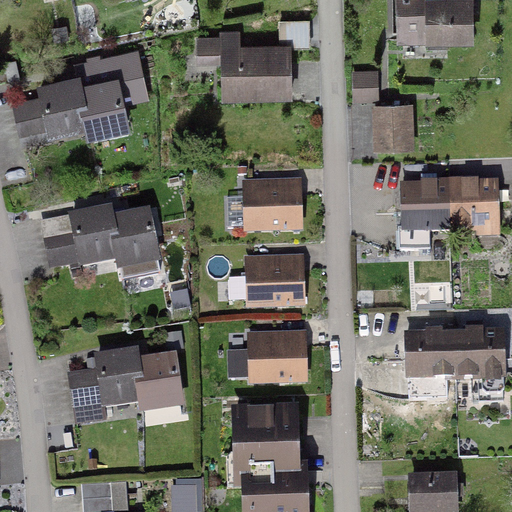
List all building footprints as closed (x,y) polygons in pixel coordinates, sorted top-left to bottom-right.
[(396,0),(397,43),(473,42),(473,0),(396,0)] [(291,42),(291,48),(311,47),(310,19),(278,20),(279,42),(291,42)] [(221,62),(222,99),(293,97),(291,48),(291,42),(279,42),(241,44),(241,30),(220,30),(221,35),(196,36),(197,63),(221,62)] [(82,61),(74,63),(76,74),(68,76),(37,82),(40,96),(12,102),(16,120),(22,148),(49,143),(47,136),(84,129),(86,139),(131,130),(126,104),(148,99),(138,49),(101,57),(100,54),(87,57),(87,60),(82,61)] [(16,59),(2,62),(6,81),(20,78),(16,59)] [(377,99),(377,71),(353,71),(354,100),(377,99)] [(413,102),(372,103),(373,149),(414,148),(413,102)] [(238,176),(247,175),(247,167),(238,168),(238,176)] [(303,232),(302,179),(242,181),(243,198),(228,198),(229,228),(244,227),(244,234),(303,232)] [(430,231),(478,230),(478,237),(500,237),(499,185),(478,186),(478,183),(469,183),(464,183),(464,187),(437,188),(437,183),(429,183),(421,183),(421,188),(401,189),(402,228),(399,229),(399,252),(431,251),(430,231)] [(68,215),(71,228),(43,234),(46,251),(50,269),(78,263),(79,269),(115,262),(117,271),(160,263),(149,208),(121,214),(114,215),(112,206),(97,209),(68,215)] [(306,308),(304,255),(244,257),(245,278),(228,278),(229,281),(217,282),(218,302),(246,301),(246,309),(306,308)] [(428,305),(443,305),(443,287),(427,288),(428,305)] [(190,313),(189,293),(171,295),(173,315),(190,313)] [(483,330),(476,331),(466,331),(466,336),(441,336),(441,332),(434,332),(426,332),(427,338),(408,338),(408,380),(480,379),(481,402),(503,401),(502,334),(483,334),(483,330)] [(183,349),(181,332),(163,334),(165,351),(183,349)] [(308,385),(306,332),(247,333),(247,351),(228,351),(228,380),(248,379),(248,386),(308,385)] [(70,390),(75,425),(108,420),(106,410),(138,405),(140,415),(184,408),(176,353),(146,358),(140,359),(139,349),(126,351),(93,356),(94,358),(86,359),(88,371),(67,374),(70,390)] [(309,511),(309,465),(300,465),(299,406),(231,408),(233,455),(226,456),(227,489),(233,489),(233,490),(241,490),(241,511),(309,511)] [(458,511),(457,474),(408,475),(409,511),(458,511)] [(176,487),(172,487),(172,511),(202,511),(202,479),(176,480),(176,487)] [(128,511),(126,483),(109,484),(109,485),(81,487),(82,495),(83,510),(83,511),(128,511)]
